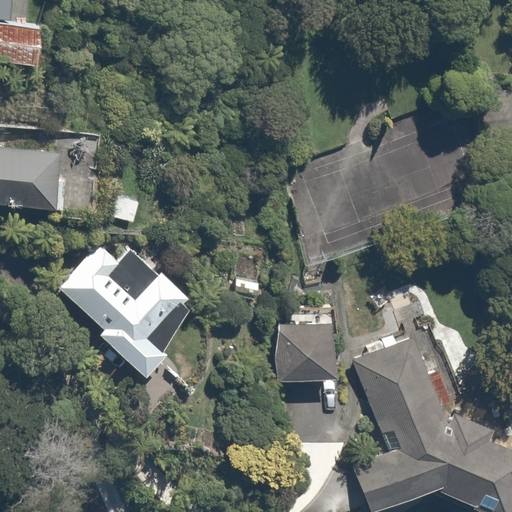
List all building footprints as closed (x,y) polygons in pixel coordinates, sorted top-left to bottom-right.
[(26,8),(5,6),(4,18),(0,17),(0,55),(36,58),(39,21),(25,20),(26,8)] [(42,213),(94,217),(97,173),(123,175),(126,132),(55,126),(54,143),(0,139),(0,198),(43,202),(42,213)] [(135,197),(112,192),(106,217),(129,222),(135,197)] [(109,251),(93,236),(52,280),(94,319),(89,324),(136,367),(158,343),(151,336),(188,295),(124,236),(109,251)] [(316,311),(269,318),(277,373),(324,366),(316,311)] [(491,511),(497,511),(511,486),(511,441),(425,394),(403,333),(351,353),(387,449),(348,463),(363,504),(432,479),(491,511)]
